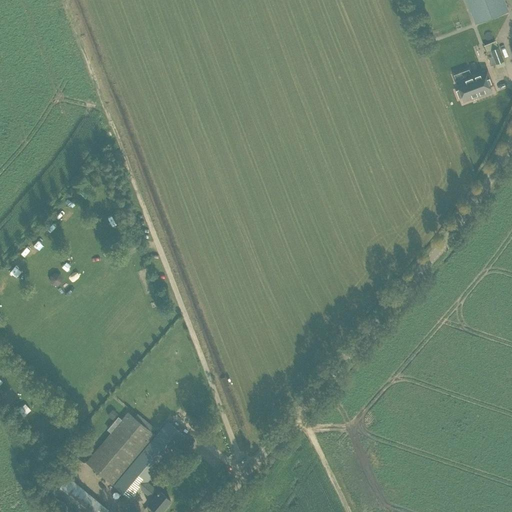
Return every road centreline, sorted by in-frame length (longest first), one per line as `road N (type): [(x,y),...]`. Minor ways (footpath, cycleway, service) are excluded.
road 1 (track): [(245,473),(69,0)]
road 2 (tertiary): [(211,511),(446,238),(511,138)]
